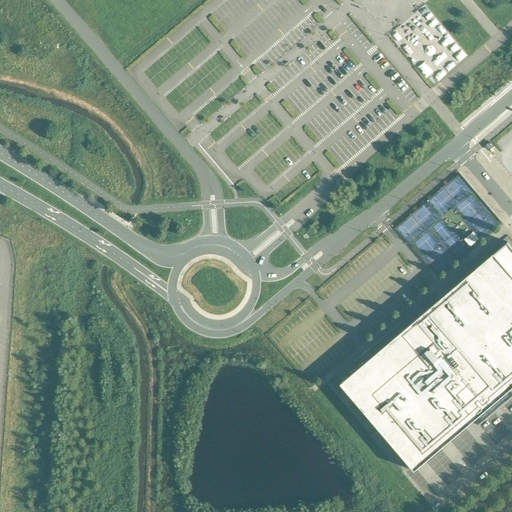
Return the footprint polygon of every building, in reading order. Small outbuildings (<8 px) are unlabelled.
[(473,232),(464,240),(467,244),(476,236),(473,232)] [(476,236),(467,244),(470,248),(479,240),(476,236)] [(370,358),(340,384),(411,467),(413,471),(474,419),(492,404),(496,409),(505,401),(504,400),(507,397),(504,394),(511,386),(511,247),(509,244),(507,241),(506,242),(507,244),(494,255),(493,253),(444,295),(370,358)] [(475,425),(488,445),(503,435),(490,415),(475,425)] [(470,445),(457,456),(465,465),(478,454),(470,445)]
